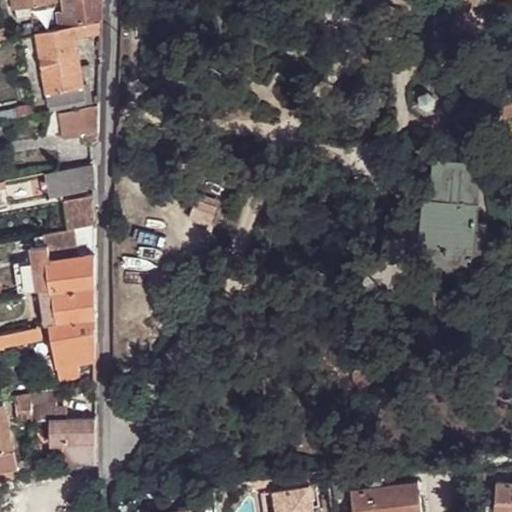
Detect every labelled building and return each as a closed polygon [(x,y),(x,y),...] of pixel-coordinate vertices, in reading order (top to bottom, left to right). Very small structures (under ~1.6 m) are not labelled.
[(55,0),(36,0),(15,4),(17,14),(32,11),(31,8),(56,4),(55,0)] [(101,21),(37,33),(46,91),(82,84),(81,78),(79,66),(74,35),(101,31),(101,21)] [(0,27),(0,39),(13,37),(11,26),(0,27)] [(503,54),(497,55),(498,68),(505,67),(503,54)] [(90,65),(79,66),(81,78),(91,76),(90,65)] [(505,67),(498,68),(505,123),(511,121),(511,80),(510,81),(509,67),(505,67)] [(431,83),(415,89),(413,106),(427,116),(443,109),(444,92),(431,83)] [(84,97),(82,84),(46,91),(48,104),(84,97)] [(98,140),(99,105),(85,107),(86,109),(59,114),(63,140),(81,137),(82,140),(85,142),(88,143),(93,142),(98,140)] [(0,111),(0,119),(20,116),(18,108),(0,111)] [(73,167),(43,173),(49,198),(96,189),(97,162),(73,167)] [(480,202),(482,192),(484,168),(441,163),(439,186),(438,197),(480,202)] [(74,198),(78,227),(95,224),(95,201),(96,196),(74,198)] [(480,202),(438,197),(430,196),(428,217),(424,254),(424,257),(449,259),(450,254),(475,257),(480,202)] [(208,234),(214,215),(194,208),(188,227),(208,234)] [(420,216),(413,215),(408,264),(424,257),(421,256),(421,254),(424,254),(428,217),(420,216)] [(75,229),(69,229),(48,233),(34,236),(35,246),(42,287),(52,286),(53,291),(94,284),(95,252),(80,254),(75,229)] [(27,291),(42,287),(35,246),(31,246),(33,259),(22,262),(27,291)] [(424,257),(408,264),(473,271),(475,257),(450,254),(449,259),(424,257)] [(42,287),(49,324),(57,322),(94,314),(94,284),(53,291),(52,286),(42,287)] [(57,322),(49,324),(59,378),(78,375),(76,360),(73,345),(94,342),(94,314),(57,322)] [(38,325),(0,333),(0,345),(40,337),(38,325)] [(95,358),(94,342),(73,345),(76,360),(95,358)] [(33,409),(33,418),(50,419),(67,418),(66,404),(57,404),(57,398),(33,399),(33,409)] [(0,471),(12,470),(17,470),(5,405),(0,405),(0,471)] [(24,422),(32,424),(33,418),(33,409),(25,408),(24,422)] [(77,462),(95,462),(94,432),(94,417),(67,418),(50,419),(50,443),(77,442),(77,462)] [(31,461),(30,468),(39,468),(40,442),(32,441),(31,461)] [(12,470),(0,471),(0,480),(12,479),(12,470)] [(331,477),(335,496),(347,495),(343,474),(331,477)] [(371,476),(371,484),(383,482),(383,476),(371,476)] [(383,482),(371,484),(352,485),(354,503),(355,511),(421,511),(418,479),(409,480),(383,482)] [(511,511),(511,481),(498,481),(497,504),(496,511),(511,511)] [(315,511),(311,483),(277,489),(280,511),(315,511)] [(266,491),(268,511),(280,511),(277,489),(266,491)] [(355,511),(354,503),(346,504),(347,511),(355,511)]
